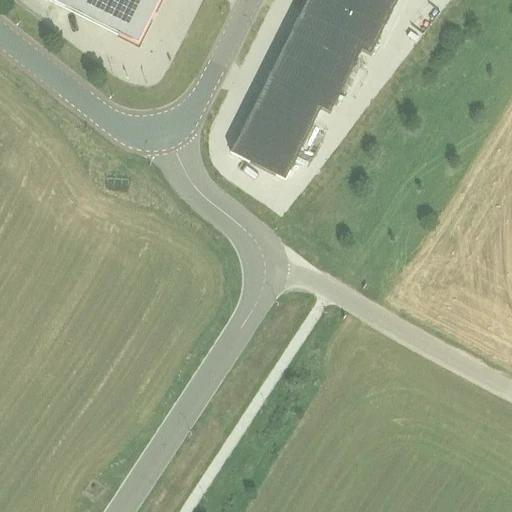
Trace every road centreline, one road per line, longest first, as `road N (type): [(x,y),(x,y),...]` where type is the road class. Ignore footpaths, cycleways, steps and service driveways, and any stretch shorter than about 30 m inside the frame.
road 1 (tertiary): [(267,269),(261,300),(120,511)]
road 2 (unclassified): [(511,391),(327,288),(267,269)]
road 3 (tertiary): [(168,134),(141,138),(121,130),(0,32)]
road 4 (tertiary): [(267,269),(264,252),(189,181),(168,134)]
road 5 (tertiary): [(251,0),(191,114),(168,134)]
